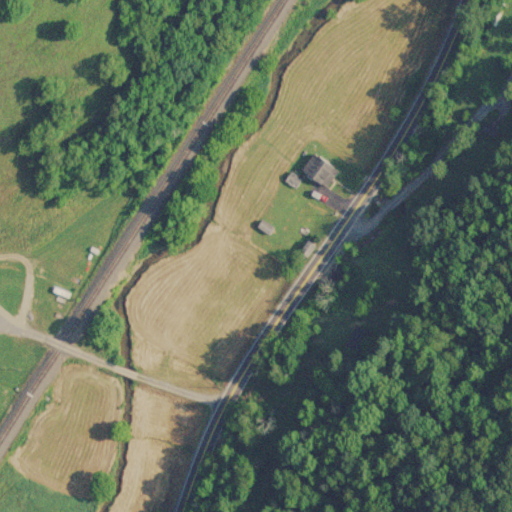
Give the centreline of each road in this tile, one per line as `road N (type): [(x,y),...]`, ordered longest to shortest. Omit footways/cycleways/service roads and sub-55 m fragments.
road 1 (tertiary): [(186,511),(226,403),(281,324),(465,0)]
road 2 (residential): [(226,403),(59,342),(7,326),(0,332)]
